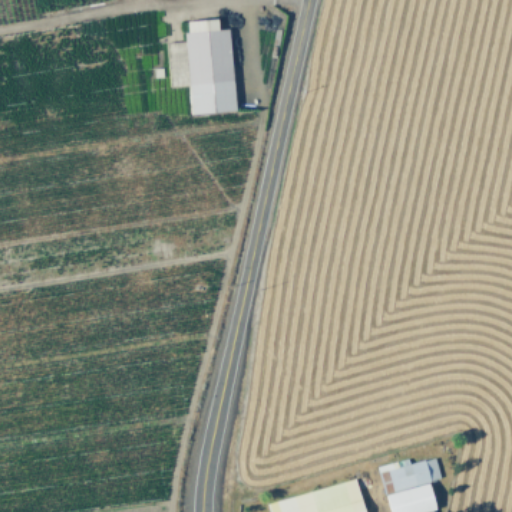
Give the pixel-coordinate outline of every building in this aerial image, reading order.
[(237,108),(192,112),(189,83),(168,85),(165,42),(185,40),(183,20),(216,17),(217,28),(230,27),(237,108)] [(41,118),(39,105),(63,101),(65,115),(41,118)] [(0,126),(0,109),(10,108),(13,124),(0,126)] [(391,511),(380,469),(386,468),(384,462),(406,456),(408,462),(434,455),(439,475),(429,478),(436,506),(430,508),(431,511),(391,511)] [(270,511),(267,501),(355,476),(365,511),(270,511)]
